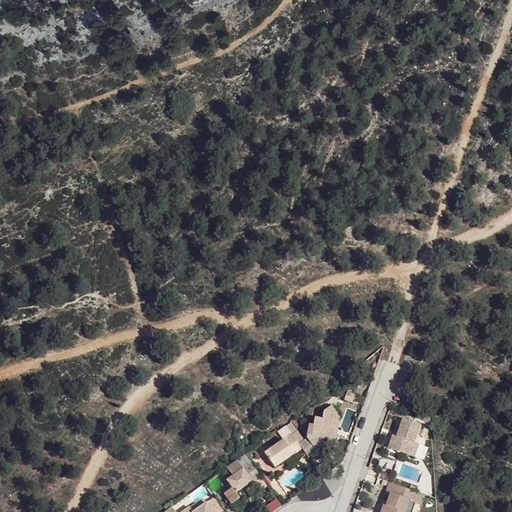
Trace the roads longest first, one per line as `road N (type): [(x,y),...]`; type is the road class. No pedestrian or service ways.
road 1 (track): [(420,259),(325,271),(239,318),(173,366),(108,432),(65,511)]
road 2 (track): [(0,124),(205,58),(287,0)]
road 3 (track): [(511,9),(468,113),(414,286)]
road 4 (track): [(0,375),(176,314),(239,318)]
road 5 (track): [(511,216),(442,253),(414,286),(388,371)]
road 6 (residential): [(341,508),(388,371)]
